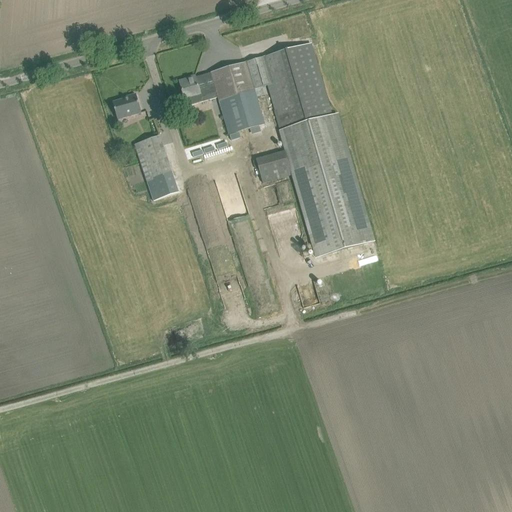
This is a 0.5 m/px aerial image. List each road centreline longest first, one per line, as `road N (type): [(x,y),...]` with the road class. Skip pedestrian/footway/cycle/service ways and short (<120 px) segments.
road 1 (track): [(473,282),(0,411)]
road 2 (unclassified): [(0,84),(297,0)]
